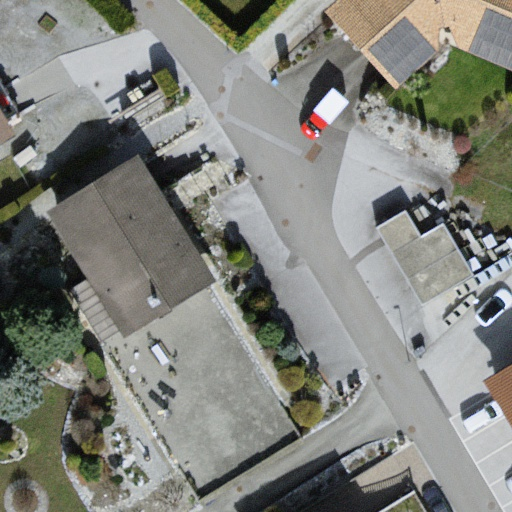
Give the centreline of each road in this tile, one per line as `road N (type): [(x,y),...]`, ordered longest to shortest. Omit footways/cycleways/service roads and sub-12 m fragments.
road 1 (residential): [(476,511),(240,105),(140,0)]
road 2 (unknown): [(405,390),(511,301)]
